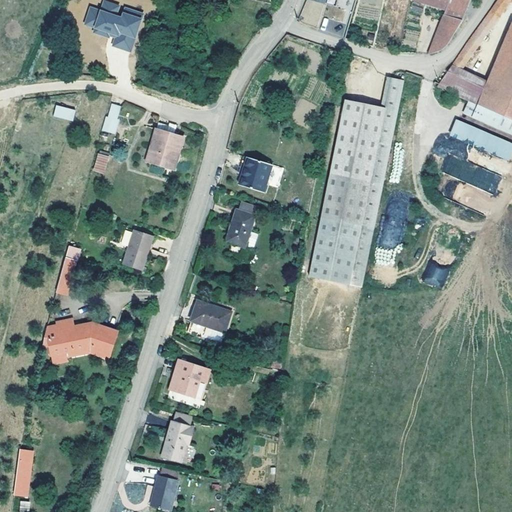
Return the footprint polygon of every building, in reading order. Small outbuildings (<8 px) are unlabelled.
[(103,0),(100,10),(117,15),(120,5),(103,0)] [(415,0),(446,9),(456,12),(459,5),(467,7),(469,1),(469,0),(415,0)] [(511,0),(498,0),(441,83),(438,87),(474,102),(511,119),(511,25),(487,86),(466,72),(511,3),(511,0)] [(446,27),(455,30),(463,18),(467,7),(459,5),(456,12),(454,16),(452,16),(446,27)] [(84,25),(94,28),(100,10),(90,7),(84,25)] [(125,8),(124,12),(142,19),(144,14),(125,8)] [(454,16),(456,12),(446,9),(428,54),(435,52),(441,49),(446,45),(455,30),(446,27),(452,16),(454,16)] [(100,10),(94,28),(111,34),(116,36),(119,37),(120,34),(135,39),(136,39),(142,19),(124,12),(122,12),(121,17),(117,15),(100,10)] [(109,38),(111,34),(94,28),(93,32),(109,38)] [(131,52),(135,39),(120,34),(119,37),(116,36),(112,46),(131,52)] [(306,278),(363,289),(404,83),(390,79),(385,109),(342,100),(328,164),(306,278)] [(511,119),(474,102),(468,115),(511,134),(511,119)] [(109,117),(106,131),(114,133),(118,120),(116,119),(120,106),(111,104),(107,116),(109,117)] [(74,110),(55,105),(53,115),(71,120),(74,110)] [(109,117),(107,116),(105,116),(101,129),(106,131),(109,117)] [(448,138),(510,160),(511,153),(511,140),(454,121),(448,138)] [(158,122),(156,129),(173,134),(176,126),(168,123),(167,126),(158,122)] [(173,134),(156,129),(146,161),(173,169),(183,137),(173,134)] [(446,157),(440,172),(494,195),(502,176),(465,160),(471,146),(440,133),(432,152),(446,157)] [(102,172),(108,153),(99,151),(93,170),(102,172)] [(271,164),(246,157),(238,184),(263,192),(265,184),(271,164)] [(279,187),(284,168),(273,165),(268,184),(279,187)] [(241,202),(238,210),(246,213),(249,205),(241,202)] [(246,213),(238,210),(236,210),(225,240),(231,243),(228,253),(247,259),(250,248),(253,249),(258,233),(249,230),(254,216),(246,213)] [(141,269),(152,236),(133,230),(123,263),(141,269)] [(66,294),(73,269),(78,249),(67,246),(55,291),(66,294)] [(441,289),(449,271),(430,263),(422,281),(441,289)] [(220,342),(224,332),(231,312),(197,300),(190,320),(206,326),(203,336),(220,342)] [(57,325),(46,327),(41,346),(48,345),(50,354),(65,352),(67,351),(71,351),(71,355),(90,351),(108,358),(117,331),(99,325),(92,322),(83,324),(84,327),(73,329),(71,319),(56,322),(57,325)] [(65,352),(50,354),(52,363),(66,360),(65,352)] [(193,397),(199,379),(205,381),(209,370),(179,360),(169,389),(193,397)] [(185,414),(176,412),(173,421),(183,424),(185,414)] [(186,444),(190,445),(194,427),(188,426),(191,415),(185,414),(183,424),(173,421),(171,421),(169,430),(162,457),(181,462),(186,444)] [(195,446),(190,445),(186,444),(181,462),(190,464),(195,446)] [(32,452),(19,450),(13,494),(26,495),(32,452)] [(160,476),(176,479),(178,471),(162,467),(160,476)] [(177,480),(176,479),(160,476),(158,475),(151,506),(170,510),(177,480)]
